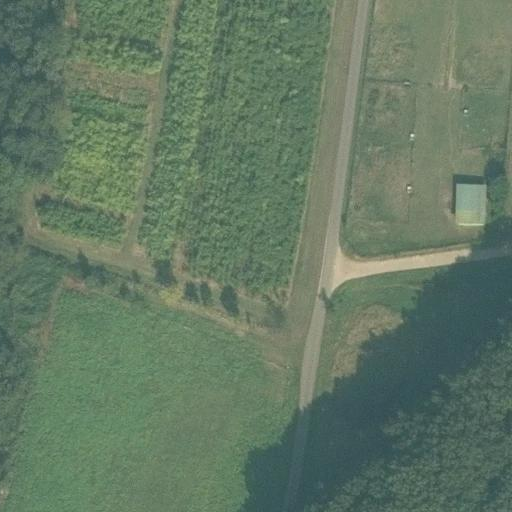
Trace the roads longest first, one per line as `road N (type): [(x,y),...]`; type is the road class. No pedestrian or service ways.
road 1 (unclassified): [(284,511),(361,0)]
road 2 (track): [(511,251),(321,275)]
